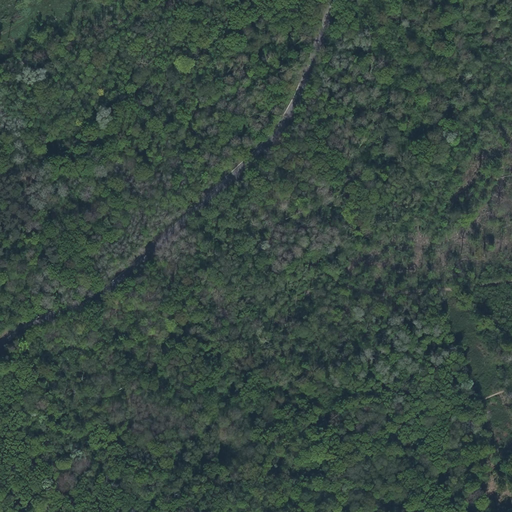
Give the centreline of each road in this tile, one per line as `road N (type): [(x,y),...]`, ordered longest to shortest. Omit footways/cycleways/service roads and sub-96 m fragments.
road 1 (track): [(511,388),(456,414),(414,471),(394,480),(301,480),(248,492),(137,462),(102,461),(79,470),(40,511)]
road 2 (tertiary): [(332,0),(303,84),(271,138),(109,285),(0,345)]
